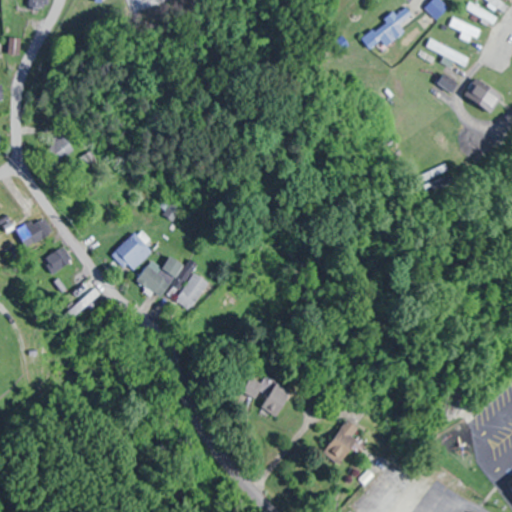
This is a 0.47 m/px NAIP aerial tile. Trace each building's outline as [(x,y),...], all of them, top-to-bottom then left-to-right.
[(181,0),(128,0),(132,15),(181,0)] [(450,7),(442,0),(434,0),(427,8),(440,19),(450,7)] [(511,6),(502,0),(487,0),(506,13),(511,6)] [(496,24),(500,16),(470,3),(466,11),(496,24)] [(401,24),(414,15),(406,5),(363,37),(371,48),(382,40),(388,47),(407,33),(401,24)] [(482,30),(454,16),(449,27),(477,41),(482,30)] [(471,59),(433,38),(428,46),(466,67),(471,59)] [(75,151),(63,134),(46,146),(58,163),(75,151)] [(27,247),(47,237),(38,219),(18,229),(27,247)] [(151,251),(134,234),(111,256),(129,274),(151,251)] [(66,264),(58,250),(47,257),(55,271),(66,264)] [(137,281),(162,297),(184,265),(171,256),(163,268),(151,260),(137,281)] [(189,310),(208,282),(194,272),(175,301),(189,310)] [(261,408),(277,417),(291,392),(274,383),(261,408)] [(353,450),(345,443),(359,429),(350,421),(322,450),(338,466),(353,450)]
